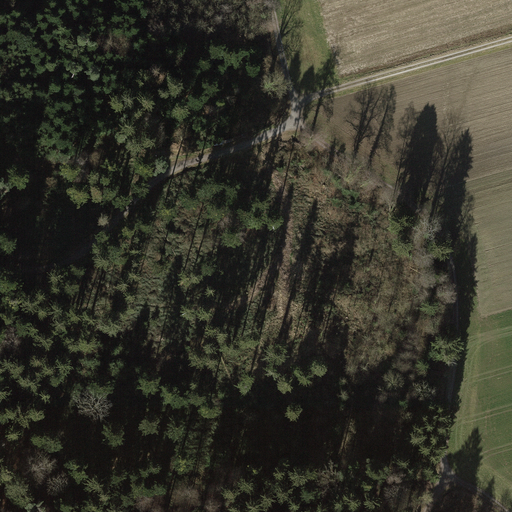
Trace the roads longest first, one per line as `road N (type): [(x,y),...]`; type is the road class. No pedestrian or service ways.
road 1 (track): [(505,511),(450,476),(444,463),(456,289),(441,221),(311,140),(295,109)]
road 2 (track): [(0,266),(55,267),(159,175),(276,129),(295,109)]
road 3 (track): [(265,0),(278,81),(295,109),(314,94),(511,38)]
